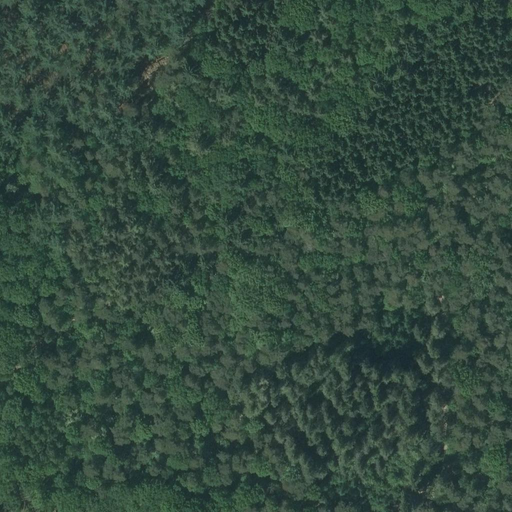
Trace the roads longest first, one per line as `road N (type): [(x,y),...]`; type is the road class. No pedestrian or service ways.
road 1 (track): [(435,144),(229,241),(96,313),(0,379)]
road 2 (track): [(0,312),(114,173),(167,65),(217,0)]
road 3 (track): [(435,144),(445,476)]
road 4 (track): [(55,248),(294,450)]
